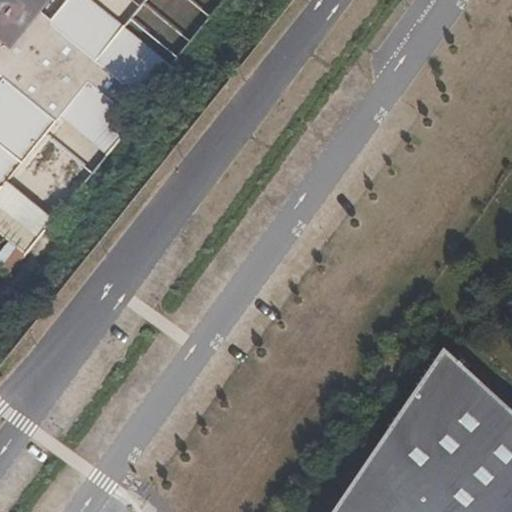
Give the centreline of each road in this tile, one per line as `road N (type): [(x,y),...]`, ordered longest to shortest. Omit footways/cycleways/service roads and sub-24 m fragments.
road 1 (unclassified): [(75,511),(449,0)]
road 2 (unclassified): [(39,378),(327,0)]
